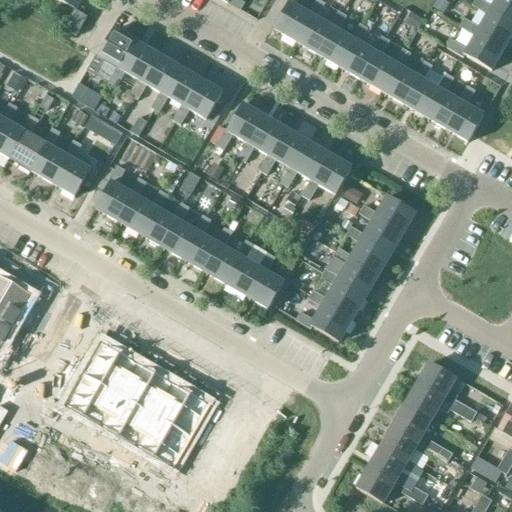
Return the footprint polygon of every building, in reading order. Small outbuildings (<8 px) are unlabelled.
[(55,0),(75,11),(81,0),(55,0)] [(292,44),(309,15),(295,8),(300,0),(289,0),(286,5),(289,6),(273,33),(292,44)] [(443,16),(449,5),(439,0),(438,0),(433,10),(443,16)] [(511,31),(511,3),(506,0),(495,0),(491,9),(476,0),(471,8),(486,17),(511,31)] [(314,56),(330,28),(317,20),(325,7),(317,2),(309,15),(292,44),(314,56)] [(76,40),(87,21),(88,19),(75,11),(63,32),(76,40)] [(423,22),(411,14),(405,24),(417,32),(423,22)] [(335,69),(351,41),(338,33),(346,19),(338,15),(330,28),(314,56),(335,69)] [(502,55),(511,37),(511,31),(486,17),(478,31),(463,22),(459,30),(473,39),(502,55)] [(357,81),(373,53),(360,46),(368,32),(359,27),(351,41),(335,69),(357,81)] [(116,70),(133,42),(114,31),(98,58),(95,56),(85,73),(95,78),(103,63),(116,70)] [(381,31),(377,37),(381,40),(385,42),(388,36),(381,31)] [(491,74),(502,55),(473,39),(466,52),(451,43),(446,51),(463,61),(464,58),(491,74)] [(378,94),(394,66),(381,58),(389,44),(385,42),(381,40),(373,53),(357,81),(378,94)] [(137,82),(153,54),(133,42),(116,70),(107,86),(115,90),(124,75),(137,82)] [(400,106),(416,78),(403,71),(411,57),(402,52),(394,66),(378,94),(400,106)] [(159,95),(176,67),(153,54),(137,82),(128,98),(137,103),(146,87),(159,95)] [(416,78),(400,106),(421,119),(438,91),(443,81),(430,73),(432,69),(424,65),(416,78)] [(181,108),(197,80),(176,67),(159,95),(151,110),(159,115),(167,100),(181,108)] [(13,76),(8,86),(19,93),(25,83),(13,76)] [(442,131),(459,103),(445,95),(453,82),(445,77),(438,91),(421,119),(442,131)] [(197,80),(181,108),(172,123),(181,128),(190,112),(206,122),(222,94),(197,80)] [(461,87),(456,97),(461,100),(467,90),(461,87)] [(81,90),(73,102),(84,108),(91,96),(81,90)] [(467,146),(484,118),(467,108),(475,95),(467,90),(461,100),(459,103),(442,131),(467,146)] [(47,98),(41,109),(48,113),(54,102),(47,98)] [(100,106),(96,113),(105,119),(109,112),(100,106)] [(246,145),(262,117),(243,106),(228,133),(219,128),(209,145),(215,148),(223,153),(232,138),(246,145)] [(0,156),(7,160),(23,134),(10,127),(19,112),(10,107),(2,122),(0,124),(0,156)] [(87,119),(77,113),(71,123),(81,129),(87,119)] [(109,121),(116,125),(120,118),(113,114),(109,121)] [(266,157),(283,129),(262,117),(246,145),(237,161),(245,165),(254,150),(266,157)] [(29,173),(44,146),(31,138),(39,124),(34,121),(31,119),(23,134),(7,160),(29,173)] [(91,119),(84,131),(94,137),(102,125),(91,119)] [(138,119),(129,134),(138,139),(147,125),(138,119)] [(176,144),(182,132),(169,125),(163,137),(176,144)] [(289,171),(306,142),(283,129),(266,157),(258,173),(266,178),(275,162),(289,171)] [(51,186),(66,159),(53,151),(61,137),(53,132),(44,146),(29,173),(51,186)] [(310,183),(327,154),(306,142),(289,171),(280,186),(289,190),(297,175),(310,183)] [(153,144),(143,162),(161,171),(170,153),(153,144)] [(66,159),(51,186),(75,200),(90,173),(73,164),(82,149),(74,145),(66,159)] [(327,154),(310,183),(302,198),(310,203),(318,187),(335,197),(352,169),(327,154)] [(139,160),(129,174),(139,181),(149,167),(139,160)] [(170,163),(166,170),(169,172),(175,175),(178,169),(179,168),(170,163)] [(115,223),(131,196),(117,188),(126,174),(117,169),(115,173),(109,184),(108,186),(110,188),(96,212),(115,223)] [(110,169),(103,181),(109,184),(115,173),(110,169)] [(211,171),(207,178),(217,184),(221,177),(211,171)] [(137,235),(152,209),(139,201),(147,187),(139,182),(131,196),(115,223),(137,235)] [(168,189),(164,197),(168,199),(170,200),(174,193),(168,189)] [(362,196),(350,189),(344,200),(356,207),(362,196)] [(158,248),(173,221),(160,213),(168,199),(164,197),(160,195),(152,209),(137,235),(158,248)] [(232,199),(228,207),(235,211),(240,203),(232,199)] [(359,216),(372,224),(400,240),(414,215),(386,199),(376,217),(363,209),(359,216)] [(179,260),(195,234),(182,226),(190,212),(182,207),(173,221),(158,248),(179,260)] [(287,207),(282,215),(290,220),(295,211),(287,207)] [(351,208),(347,215),(355,219),(358,213),(351,208)] [(200,272),(216,246),(203,238),(212,224),(203,219),(195,234),(179,260),(200,272)] [(285,225),(275,219),(269,230),(279,235),(285,225)] [(345,222),(341,229),(349,234),(351,230),(353,226),(345,222)] [(388,261),(400,240),(372,224),(364,237),(351,230),(349,234),(346,238),(360,245),(388,261)] [(223,286),(239,259),(225,251),(234,237),(224,231),(216,246),(200,272),(223,286)] [(314,232),(310,238),(317,242),(321,236),(314,232)] [(319,260),(324,252),(310,244),(306,252),(319,260)] [(239,259),(223,286),(244,298),(260,271),(268,257),(247,245),(239,259)] [(375,283),(388,261),(360,245),(352,258),(339,251),(334,260),(347,267),(375,283)] [(244,298),(268,312),(284,285),(268,276),(276,262),(268,257),(260,271),(244,298)] [(363,304),(375,283),(347,267),(340,280),(327,272),(322,280),(335,288),(363,304)] [(0,275),(0,294),(8,280),(0,275)] [(8,280),(0,294),(0,320),(6,325),(10,318),(14,311),(18,305),(22,298),(26,291),(8,280)] [(294,281),(290,288),(298,292),(302,285),(294,281)] [(350,326),(363,304),(335,288),(327,302),(314,295),(309,302),(323,310),(350,326)] [(22,298),(18,305),(33,313),(36,307),(22,298)] [(18,305),(14,311),(29,320),(33,313),(18,305)] [(315,324),(312,328),(313,329),(340,344),(350,326),(323,310),(315,324)] [(14,311),(10,318),(25,326),(29,320),(14,311)] [(300,315),(295,323),(297,323),(312,332),(313,329),(312,328),(315,324),(301,316),(300,315)] [(10,318),(6,325),(21,333),(25,326),(10,318)] [(6,325),(2,331),(17,340),(21,333),(6,325)] [(2,331),(0,335),(0,339),(13,347),(17,340),(2,331)] [(0,339),(0,348),(9,354),(13,347),(0,339)] [(76,342),(72,349),(86,357),(90,351),(76,342)] [(78,370),(74,377),(92,387),(112,353),(94,343),(90,351),(86,357),(82,364),(78,370)] [(0,348),(0,357),(5,361),(9,354),(0,348)] [(72,349),(68,356),(82,364),(86,357),(72,349)] [(112,353),(92,387),(110,398),(130,364),(112,353)] [(68,356),(64,362),(78,370),(82,364),(68,356)] [(64,362),(60,369),(74,377),(78,370),(64,362)] [(130,364),(110,398),(128,408),(148,374),(130,364)] [(430,366),(417,387),(452,408),(455,403),(458,399),(449,394),(457,382),(430,366)] [(60,369),(56,376),(70,384),(74,377),(60,369)] [(148,374),(128,408),(146,419),(165,385),(148,374)] [(56,376),(52,382),(66,391),(70,384),(56,376)] [(59,403),(55,411),(72,421),(92,387),(74,377),(70,384),(66,391),(63,397),(59,403)] [(52,382),(48,389),(63,397),(66,391),(52,382)] [(165,385),(146,419),(163,429),(183,395),(165,385)] [(92,387),(72,421),(90,432),(110,398),(92,387)] [(417,387),(405,408),(432,424),(439,412),(447,416),(450,412),(452,408),(417,387)] [(48,389),(45,395),(59,403),(63,397),(48,389)] [(183,395),(163,429),(181,439),(201,405),(183,395)] [(110,398),(90,432),(108,442),(128,408),(110,398)] [(452,408),(450,412),(460,419),(466,410),(455,403),(452,408)] [(511,407),(498,432),(511,440),(511,407)] [(128,408),(108,442),(126,453),(146,419),(128,408)] [(419,444),(432,424),(405,408),(392,428),(419,444)] [(466,410),(460,419),(471,425),(476,416),(466,410)] [(146,419),(126,453),(143,463),(163,429),(146,419)] [(407,465),(419,444),(392,428),(380,449),(407,465)] [(163,429),(143,463),(161,473),(181,439),(163,429)] [(431,444),(425,453),(436,460),(441,451),(431,444)] [(395,485),(407,465),(380,449),(368,469),(395,485)] [(511,451),(510,450),(503,461),(511,465),(511,451)] [(441,451),(436,460),(446,466),(452,457),(441,451)] [(511,465),(503,461),(497,472),(507,477),(511,467),(511,465)] [(382,506),(395,485),(368,469),(355,490),(382,506)] [(406,486),(400,495),(411,501),(417,492),(406,486)] [(417,492),(411,501),(422,508),(427,498),(417,492)] [(482,497),(476,508),(482,511),(486,511),(491,503),(482,497)]
